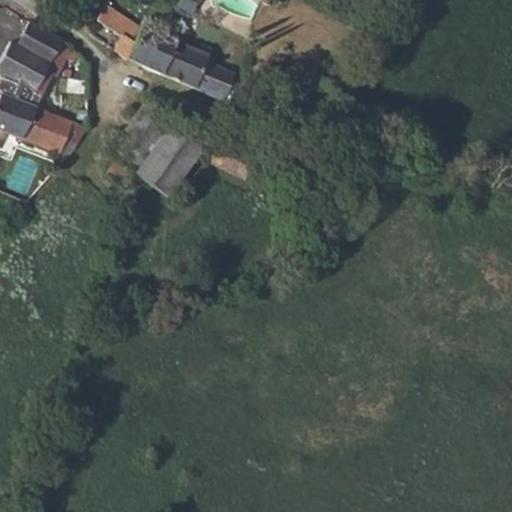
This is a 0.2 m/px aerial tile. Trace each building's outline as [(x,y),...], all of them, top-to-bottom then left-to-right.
[(247,0),(245,4),(258,11),(264,0),(247,0)] [(114,50),(222,103),(235,79),(206,63),(209,59),(163,35),(166,31),(147,21),(144,26),(108,5),(96,22),(121,34),(114,50)] [(64,44),(29,23),(17,45),(10,43),(0,61),(0,72),(1,73),(0,74),(0,140),(5,130),(59,155),(67,140),(78,144),(85,129),(41,107),(57,77),(49,73),(64,45),(64,44)] [(171,119),(174,115),(148,97),(107,157),(111,159),(134,173),(171,119)] [(208,142),(171,119),(134,173),(171,195),(208,142)] [(256,156),(223,141),(211,161),(245,177),(256,156)] [(111,159),(102,172),(124,185),(134,173),(111,159)]
